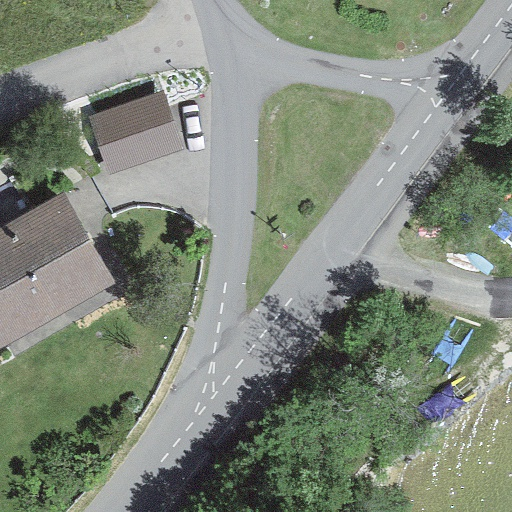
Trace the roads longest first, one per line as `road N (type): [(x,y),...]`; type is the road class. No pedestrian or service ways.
road 1 (unclassified): [(462,103),(208,408)]
road 2 (residential): [(208,408),(242,235),(239,57)]
road 3 (residential): [(239,57),(462,103)]
road 4 (unclassified): [(208,408),(132,511)]
